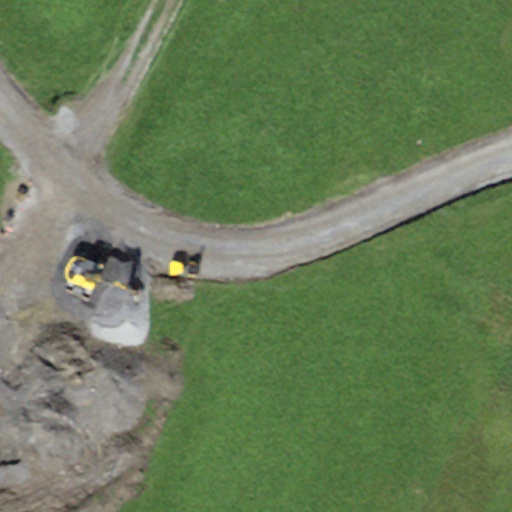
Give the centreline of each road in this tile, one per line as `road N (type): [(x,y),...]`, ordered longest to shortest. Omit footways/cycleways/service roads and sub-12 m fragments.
road 1 (unclassified): [(511,152),(293,239),(217,252),(145,235),(64,175),(0,99)]
road 2 (track): [(171,0),(0,268)]
